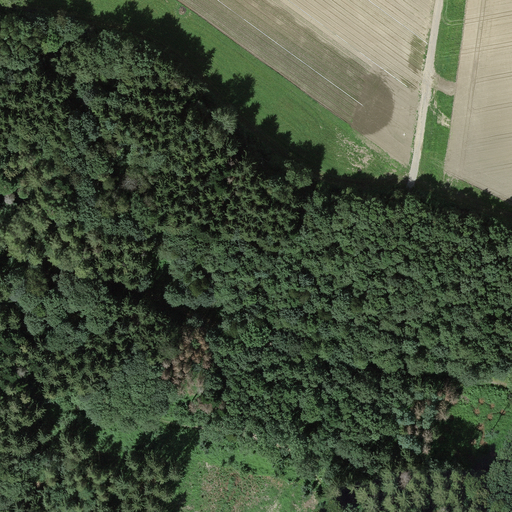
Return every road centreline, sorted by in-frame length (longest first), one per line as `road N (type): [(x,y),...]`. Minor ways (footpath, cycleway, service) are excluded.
road 1 (track): [(0,254),(341,364),(511,402)]
road 2 (track): [(412,191),(439,0)]
